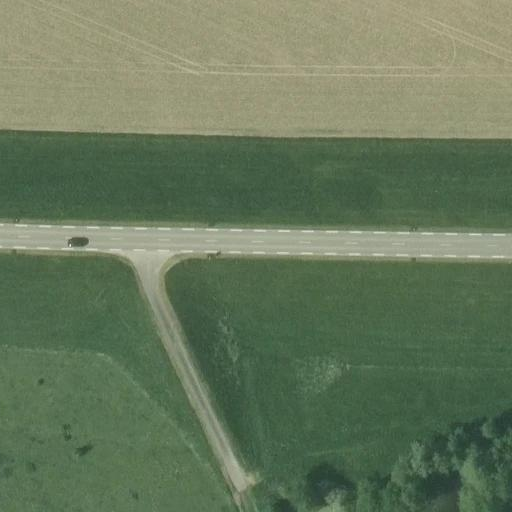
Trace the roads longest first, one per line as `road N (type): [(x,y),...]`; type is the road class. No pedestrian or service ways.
road 1 (tertiary): [(511,244),(0,236)]
road 2 (track): [(142,241),(153,297),(242,489)]
